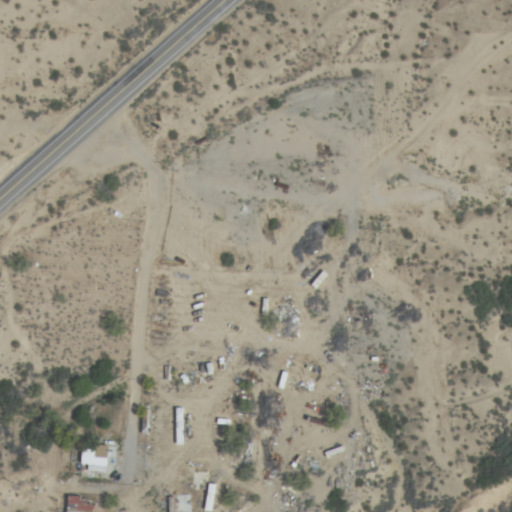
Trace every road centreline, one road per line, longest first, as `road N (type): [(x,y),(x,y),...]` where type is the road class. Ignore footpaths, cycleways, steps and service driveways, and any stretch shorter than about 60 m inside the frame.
road 1 (residential): [(116,102),(178,169),(123,327),(90,482)]
road 2 (trunk): [(0,204),(230,0)]
